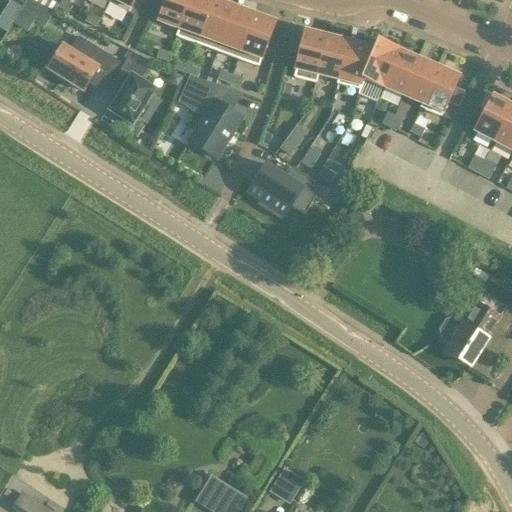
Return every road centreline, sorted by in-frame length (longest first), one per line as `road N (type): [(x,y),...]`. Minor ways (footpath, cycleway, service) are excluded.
road 1 (tertiary): [(511,493),(473,431),(442,401),(0,119)]
road 2 (residential): [(386,0),(502,51)]
